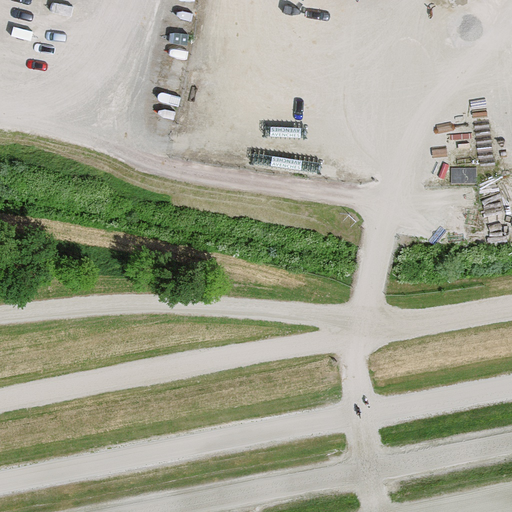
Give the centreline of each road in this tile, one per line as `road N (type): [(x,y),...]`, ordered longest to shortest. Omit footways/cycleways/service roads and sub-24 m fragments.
road 1 (track): [(0,402),(511,307)]
road 2 (unknown): [(511,24),(409,183),(374,205)]
